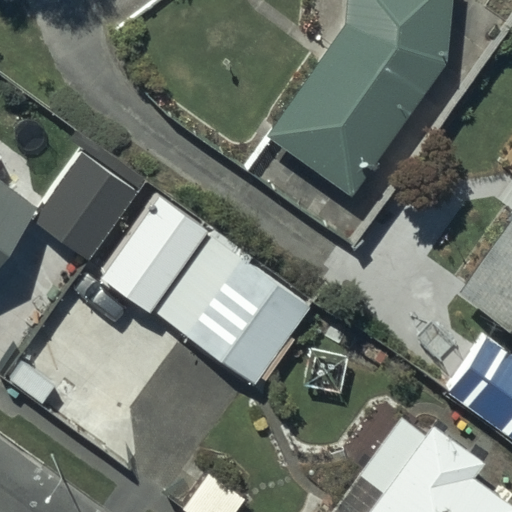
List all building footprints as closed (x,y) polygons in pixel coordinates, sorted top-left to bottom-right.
[(445,0),(340,0),(339,24),(262,136),(346,195),(443,56),(445,0)] [(0,249),(32,207),(0,182),(0,249)] [(506,216),(452,290),(511,333),(511,201),(503,214),(506,216)] [(189,219),(166,251),(183,264),(150,311),(249,382),(306,303),(189,219)] [(511,354),(487,337),(447,393),(511,438),(511,354)] [(509,511),(511,508),(511,507),(470,476),(480,462),(428,423),(421,433),(397,415),(323,511),(509,511)]
